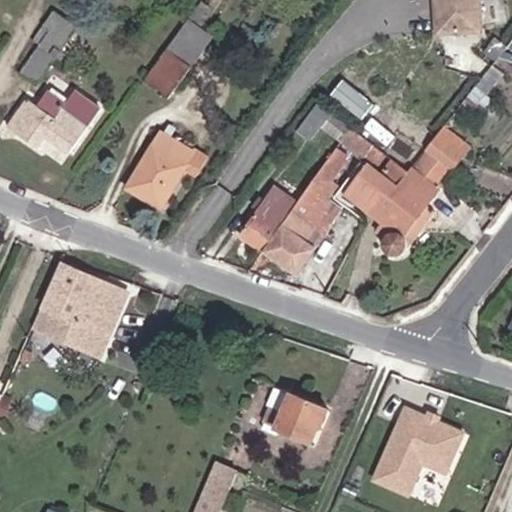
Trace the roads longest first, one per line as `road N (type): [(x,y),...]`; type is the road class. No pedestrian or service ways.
road 1 (residential): [(0,198),(424,351)]
road 2 (residential): [(511,237),(424,351)]
